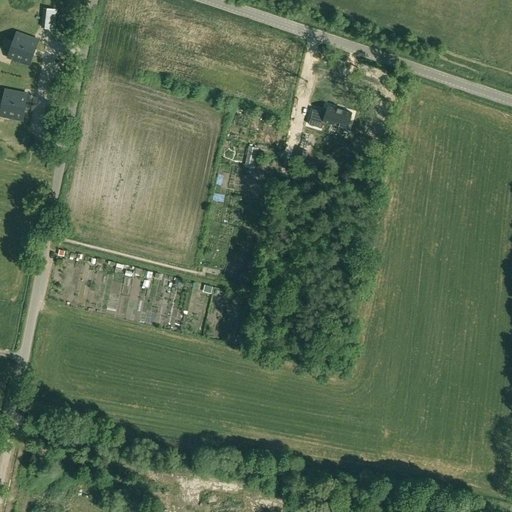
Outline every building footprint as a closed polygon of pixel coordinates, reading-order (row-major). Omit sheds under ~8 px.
[(56,10),(44,9),(42,27),(54,28),(56,10)] [(28,65),(38,39),(18,32),(8,58),(28,65)] [(22,119),(25,104),(27,94),(27,93),(6,89),(6,90),(6,92),(4,100),(1,115),(1,116),(22,120),(22,119)] [(313,109),(309,124),(322,128),(324,121),(347,128),(352,113),(342,109),(338,108),(338,107),(337,108),(327,105),(325,112),(313,109)] [(304,165),(295,162),(292,171),(291,176),(300,178),(304,165)]
